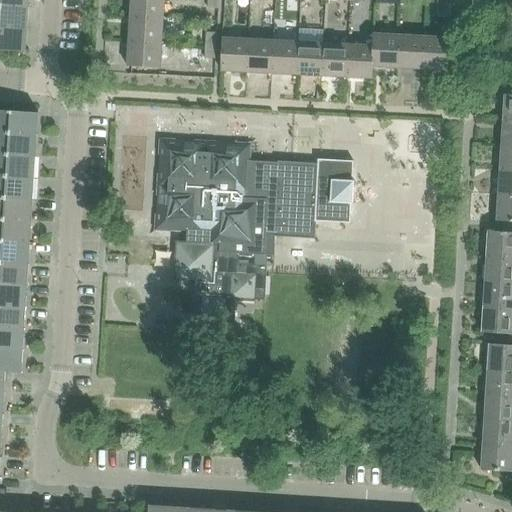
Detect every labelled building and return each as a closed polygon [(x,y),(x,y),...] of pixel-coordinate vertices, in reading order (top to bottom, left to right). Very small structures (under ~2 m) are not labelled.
[(0,0),(0,7),(29,9),(29,0),(0,0)] [(131,0),(130,17),(164,18),(164,0),(131,0)] [(218,0),(206,0),(206,9),(218,10),(218,0)] [(450,0),(437,0),(437,8),(450,8),(450,0)] [(0,7),(0,28),(28,30),(29,9),(0,7)] [(130,17),(129,42),(162,43),(164,18),(130,17)] [(28,30),(0,28),(0,50),(26,53),(28,30)] [(204,34),(204,46),(215,47),(216,34),(204,34)] [(373,35),(372,47),(373,47),(372,68),(397,69),(399,36),(373,35)] [(423,38),(399,36),(397,69),(422,70),(423,38)] [(449,39),(423,38),(422,70),(447,72),(449,39)] [(220,73),(245,74),(247,41),(221,39),(220,73)] [(245,74),(270,75),(272,42),(247,41),(245,74)] [(162,43),(129,42),(127,67),(161,69),(162,43)] [(270,75),(296,77),(297,43),(272,42),(270,75)] [(296,77),(321,78),(323,45),(297,43),(296,77)] [(321,78),(346,79),(348,46),(323,45),(321,78)] [(215,47),(204,46),(203,59),(215,60),(215,47)] [(348,46),(346,79),(371,81),(372,68),(373,47),(372,47),(348,46)] [(511,95),(503,95),(502,121),(511,121),(511,95)] [(0,111),(0,133),(37,136),(39,114),(0,111)] [(511,121),(502,121),(500,146),(511,146),(511,121)] [(0,133),(0,155),(36,157),(37,136),(0,133)] [(157,196),(156,215),(157,215),(156,230),(177,231),(187,232),(186,242),(177,242),(175,278),(174,285),(194,286),(192,324),(236,326),(237,302),(266,303),(267,273),(267,268),(238,266),(239,255),(268,256),(275,257),(276,238),(315,240),(316,222),(350,224),(351,204),(353,204),(354,182),(352,182),(353,162),(319,160),(319,164),(278,162),(277,163),(249,162),(249,161),(250,146),(235,145),(235,144),(216,143),(216,145),(194,144),(194,142),(175,141),(173,141),(160,140),(160,155),(159,155),(158,174),(160,175),(159,196),(157,196)] [(511,146),(500,146),(499,171),(511,171),(511,146)] [(0,155),(0,176),(35,179),(36,157),(0,155)] [(511,171),(499,171),(497,196),(511,196),(511,171)] [(0,176),(0,198),(33,201),(35,179),(0,176)] [(511,196),(497,196),(495,221),(511,222),(511,196)] [(0,198),(0,220),(32,222),(33,201),(0,198)] [(0,220),(0,241),(31,244),(32,222),(0,220)] [(511,233),(487,232),(485,258),(511,259),(511,233)] [(0,241),(0,263),(29,265),(31,244),(0,241)] [(511,259),(485,258),(483,283),(511,284),(511,259)] [(0,263),(0,285),(28,287),(29,265),(0,263)] [(511,284),(483,283),(482,308),(511,309),(511,284)] [(0,285),(0,306),(26,309),(28,287),(0,285)] [(0,306),(0,328),(25,330),(26,309),(0,306)] [(511,309),(482,308),(480,333),(511,334),(511,309)] [(0,328),(0,350),(24,352),(25,330),(0,328)] [(511,346),(488,345),(486,370),(511,371),(511,346)] [(0,350),(0,371),(6,372),(6,373),(22,374),(24,352),(0,350)] [(511,371),(486,370),(485,395),(511,396),(511,371)] [(511,396),(485,395),(483,420),(511,421),(511,396)] [(511,421),(483,420),(482,445),(511,447),(511,421)] [(511,447),(482,445),(480,470),(511,472),(511,470),(511,447)]
